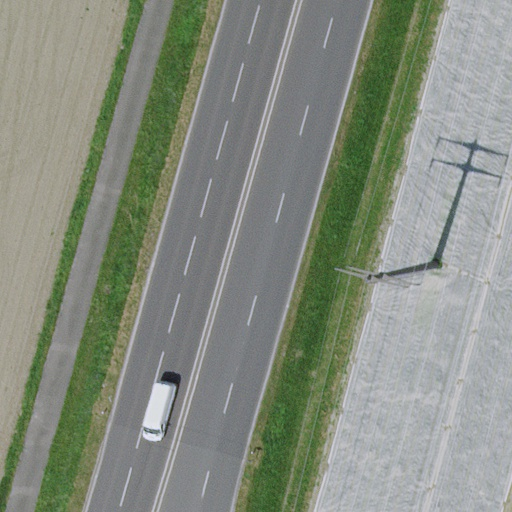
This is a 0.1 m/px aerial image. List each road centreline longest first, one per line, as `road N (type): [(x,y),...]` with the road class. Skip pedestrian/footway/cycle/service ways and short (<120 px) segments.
road 1 (track): [(8,511),(152,0)]
road 2 (primary): [(295,0),(155,511)]
